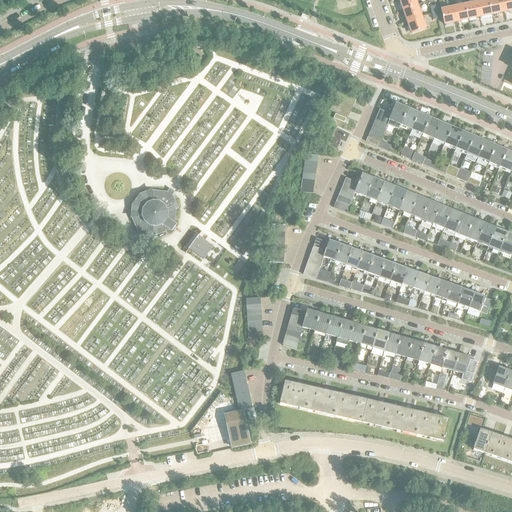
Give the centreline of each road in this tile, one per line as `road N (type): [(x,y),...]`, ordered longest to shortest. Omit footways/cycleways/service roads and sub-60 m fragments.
road 1 (tertiary): [(394,72),(251,20),(210,10),(142,10)]
road 2 (residential): [(511,488),(375,449),(307,443),(265,451)]
road 3 (residential): [(271,359),(511,416)]
road 4 (residential): [(26,503),(265,451)]
road 5 (residential): [(511,352),(293,280)]
road 6 (residential): [(321,216),(511,289)]
road 7 (residential): [(511,216),(352,150)]
road 8 (tertiary): [(142,10),(81,25),(0,66)]
road 9 (tertiary): [(511,118),(394,72)]
